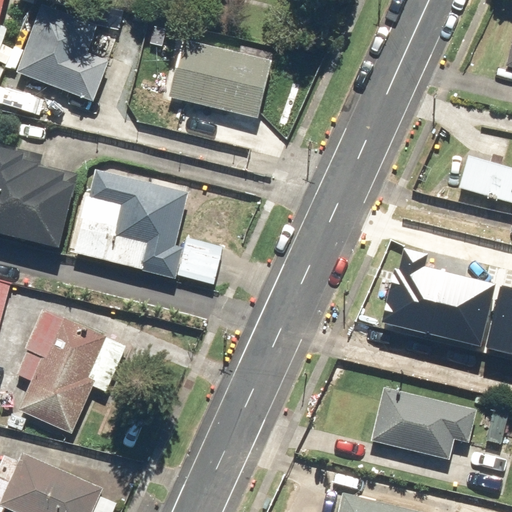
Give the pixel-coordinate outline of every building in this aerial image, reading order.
[(0,0),(0,24),(5,26),(11,0),(0,0)] [(48,3),(22,71),(98,100),(113,62),(92,53),(103,25),(48,3)] [(188,39),(174,97),(263,117),(276,60),(188,39)] [(0,143),(0,230),(67,246),(84,174),(44,165),(47,154),(0,143)] [(511,166),(474,156),(465,188),(511,200),(511,166)] [(194,192),(99,169),(79,253),(180,277),(187,246),(181,245),(194,192)] [(228,246),(191,237),(182,275),(218,284),(228,246)] [(401,245),(384,322),(434,333),(448,270),(427,265),(430,252),(401,245)] [(501,283),(448,270),(434,333),(487,344),(501,283)] [(0,334),(14,286),(0,281),(0,334)] [(511,285),(501,283),(487,344),(511,349),(511,285)] [(19,372),(36,380),(23,409),(76,433),(100,379),(93,376),(110,337),(48,309),(19,372)] [(481,409),(388,387),(375,441),(453,459),(458,439),(473,443),(481,409)] [(511,412),(511,402),(500,400),(491,439),(505,442),(511,412)] [(24,449),(1,500),(28,511),(91,511),(104,485),(24,449)] [(501,511),(475,505),(472,511),(408,511),(349,494),(343,511),(501,511)]
